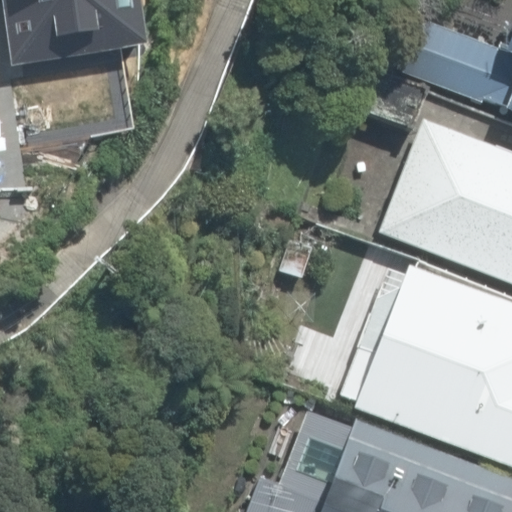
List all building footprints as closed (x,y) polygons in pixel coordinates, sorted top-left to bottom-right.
[(132,0),(0,0),(0,50),(2,66),(139,48),(132,0)] [(511,37),(490,97),(511,105),(511,37)] [(511,149),(430,119),(384,242),(511,289),(511,149)] [(511,315),(405,272),(349,409),(511,475),(511,315)] [(511,511),(511,490),(306,415),(270,511),(511,511)]
